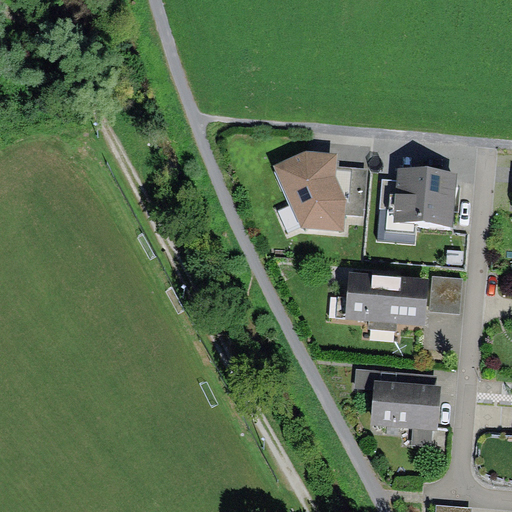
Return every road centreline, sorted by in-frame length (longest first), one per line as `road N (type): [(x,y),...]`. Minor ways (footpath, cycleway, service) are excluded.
road 1 (track): [(307,511),(169,264),(110,133),(57,48)]
road 2 (track): [(196,121),(248,259),(384,511)]
road 3 (residential): [(487,141),(456,468),(463,490),(511,495)]
road 4 (track): [(155,0),(196,121)]
